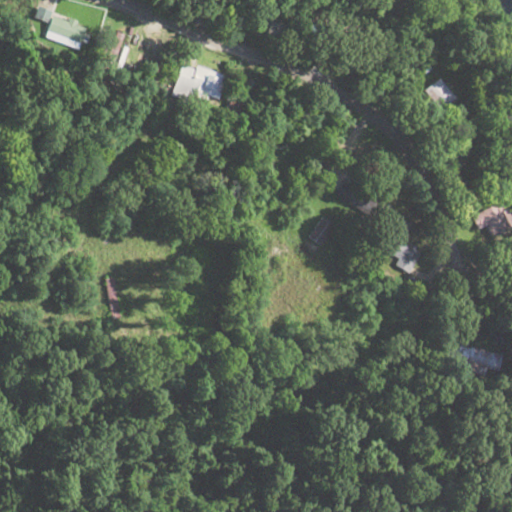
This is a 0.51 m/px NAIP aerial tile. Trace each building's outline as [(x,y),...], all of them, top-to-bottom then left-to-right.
[(40,36),(75,47),(83,24),(34,8),(31,17),(45,21),(40,36)] [(218,98),(225,74),(181,61),(170,97),(187,102),(189,96),(207,101),(208,96),(218,98)] [(452,97),(436,79),(424,89),(439,108),(452,97)] [(336,191),(365,215),(377,201),(347,178),(336,191)] [(387,252),(410,266),(417,255),(393,241),(387,252)] [(498,355),(469,345),(462,366),(491,376),(498,355)]
